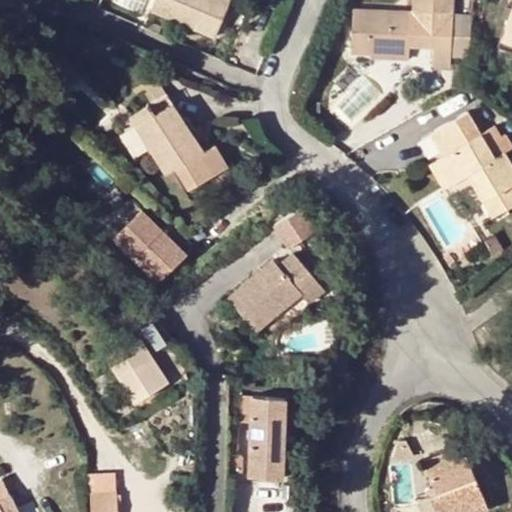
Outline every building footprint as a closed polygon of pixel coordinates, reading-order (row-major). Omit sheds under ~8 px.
[(156,0),(152,9),(215,35),(230,0),(156,0)] [(352,49),(372,50),(412,51),(412,44),(412,27),(438,28),(437,44),(436,66),(454,67),(456,0),(415,0),(415,8),(354,6),(352,49)] [(503,37),(511,40),(511,27),(507,26),(503,37)] [(412,27),(412,44),(437,44),(438,28),(412,27)] [(411,61),(412,51),(372,50),(371,59),(411,61)] [(171,93),(132,117),(151,147),(167,174),(177,168),(191,188),(230,164),(217,142),(206,149),(171,93)] [(509,207),(511,204),(511,163),(504,151),(511,146),(511,144),(505,133),(501,135),(495,124),(481,132),(468,110),(431,132),(444,154),(437,159),(452,183),(469,173),(474,169),(478,177),(474,179),(486,199),(499,191),(509,207)] [(140,154),(151,147),(132,117),(120,123),(140,154)] [(452,183),(437,159),(430,163),(444,188),(452,183)] [(469,173),(474,179),(478,177),(474,169),(469,173)] [(499,191),(486,199),(495,214),(509,207),(499,191)] [(299,204),(273,221),(288,244),(314,228),(299,204)] [(161,281),(189,252),(144,208),(116,236),(161,281)] [(271,258),(226,295),(254,329),(297,292),(305,300),(321,286),(290,250),(275,262),(271,258)] [(146,383),(151,392),(169,379),(140,337),(107,360),(129,393),(146,383)] [(135,403),(151,392),(146,383),(129,393),(135,403)] [(289,452),(287,424),(286,389),(252,389),(252,390),(252,400),(254,469),(290,468),(289,452)] [(431,494),(438,511),(450,511),(486,496),(464,443),(426,459),(439,490),(431,494)] [(0,478),(0,511),(21,511),(3,477),(0,478)] [(92,493),(92,511),(128,511),(128,491),(92,493)] [(486,496),(450,511),(475,511),(489,506),(486,496)]
